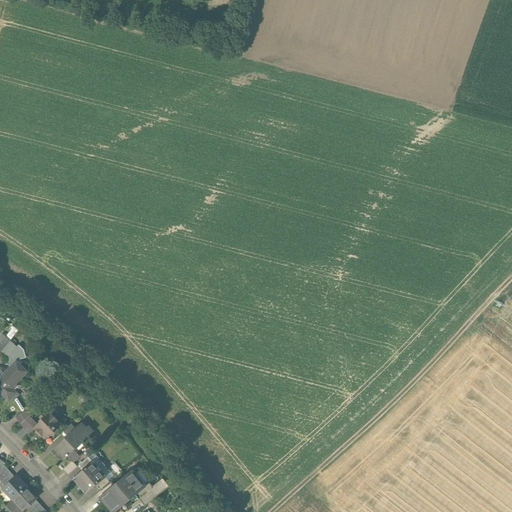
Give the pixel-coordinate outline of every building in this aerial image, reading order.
[(5,338),(0,343),(0,353),(0,354),(10,342),(5,338)] [(0,354),(5,359),(17,347),(10,342),(0,354)] [(11,367),(3,376),(2,376),(0,378),(0,392),(6,398),(11,404),(16,399),(16,398),(16,397),(17,396),(16,395),(16,394),(10,389),(15,384),(14,384),(26,372),(19,365),(22,362),(19,360),(27,357),(26,353),(18,346),(17,347),(5,359),(5,365),(8,364),(11,367)] [(11,404),(6,398),(0,405),(9,421),(15,417),(23,412),(22,411),(23,410),(17,399),(16,400),(16,399),(11,404)] [(23,412),(15,417),(21,425),(29,417),(29,416),(25,410),(23,412)] [(52,416),(48,412),(39,421),(40,423),(37,425),(33,429),(34,429),(44,439),(49,435),(51,435),(53,433),(54,430),(60,424),(56,420),(57,419),(57,417),(55,415),(53,416),(52,416)] [(29,417),(21,425),(29,434),(34,429),(33,429),(37,425),(29,417)] [(68,436),(54,449),(64,459),(67,457),(68,458),(68,457),(72,461),(74,462),(80,457),(77,454),(79,452),(76,449),(81,444),(82,445),(83,444),(85,446),(91,440),(88,437),(94,432),(88,426),(87,427),(82,422),(76,428),(68,436)] [(71,424),(64,431),(68,436),(76,428),(71,424)] [(87,458),(78,467),(82,471),(91,463),(87,458)] [(72,461),(63,470),(68,475),(78,467),(74,462),(72,461)] [(82,471),(72,480),(79,488),(98,471),(91,463),(82,471)] [(0,471),(0,481),(1,483),(10,475),(3,467),(0,471)] [(98,471),(79,488),(85,496),(95,487),(105,478),(98,471)] [(131,473),(113,488),(110,483),(109,483),(103,489),(107,493),(100,498),(111,511),(114,511),(136,494),(140,498),(152,489),(139,472),(134,476),(131,473)] [(10,475),(1,483),(2,484),(5,487),(14,479),(10,475)] [(26,489),(16,478),(14,479),(5,487),(3,490),(7,495),(9,494),(14,500),(26,489)] [(105,478),(95,487),(99,491),(103,489),(109,483),(105,478)] [(140,498),(139,500),(144,507),(168,487),(163,480),(152,489),(140,498)] [(14,500),(6,506),(11,511),(23,511),(26,510),(35,501),(36,500),(26,489),(14,500)] [(99,491),(97,494),(100,498),(107,493),(103,489),(99,491)] [(44,511),(35,501),(26,510),(27,511),(44,511)]
